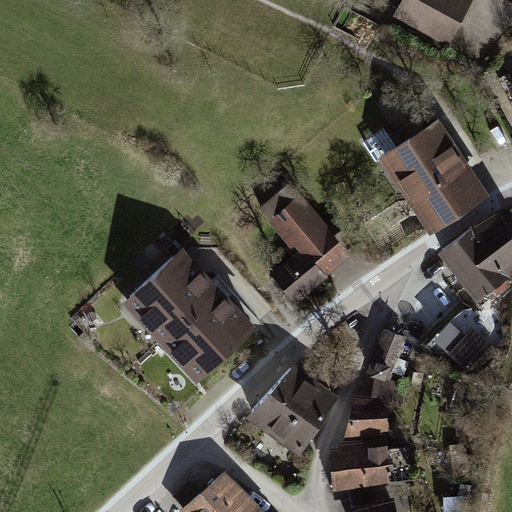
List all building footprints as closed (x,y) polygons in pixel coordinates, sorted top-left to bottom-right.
[(472,0),(400,0),(393,15),(449,44),(472,0)] [(440,115),(379,154),(430,232),(490,193),(440,115)] [(268,218),(288,244),(294,251),(303,245),(326,273),(355,250),(326,215),(323,218),(301,191),(299,193),(289,181),(259,205),(269,217),(268,218)] [(511,225),(498,206),(438,248),(475,299),(508,275),(511,280),(511,225)] [(328,275),(326,273),(303,245),(294,251),(288,244),(284,247),(290,255),(270,271),(295,301),(328,275)] [(256,326),(181,245),(122,299),(197,380),(256,326)] [(408,335),(383,326),(366,368),(371,370),(385,376),(391,378),(393,373),(399,358),(408,335)] [(443,330),(428,345),(442,358),(449,350),(470,369),(492,345),(472,326),(456,343),(443,330)] [(409,362),(399,358),(393,373),(403,377),(409,362)] [(340,394),(295,361),(247,414),(299,453),(340,394)] [(389,430),(390,405),(404,407),(408,381),(374,377),(372,395),(353,392),(343,438),(382,435),(382,430),(389,430)] [(387,435),(382,435),(343,438),(337,438),(337,442),(330,443),(332,486),(390,483),(387,435)] [(211,511),(242,511),(257,500),(225,465),(194,493),(211,511)] [(398,511),(394,492),(347,503),(348,511),(398,511)] [(173,511),(211,511),(194,493),(173,511)] [(267,511),(257,500),(242,511),(267,511)]
